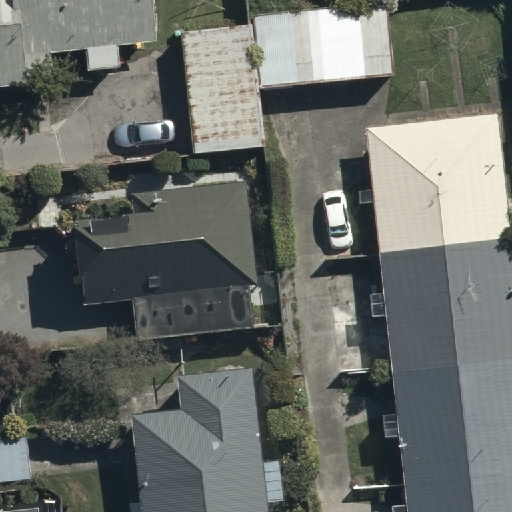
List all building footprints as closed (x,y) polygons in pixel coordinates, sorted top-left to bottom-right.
[(0,0),(0,97),(55,91),(52,64),(160,52),(154,0),(0,0)] [(256,80),(388,67),(381,0),(355,0),(250,10),(256,80)] [(178,29),(190,146),(261,140),(249,23),(178,29)] [(367,118),(408,511),(511,511),(511,243),(497,104),(367,118)] [(242,172),(127,185),(129,200),(71,207),(81,296),(129,291),(133,331),(249,318),(245,277),(254,276),(244,187),(243,187),(242,172)] [(138,511),(264,511),(247,357),(172,365),(176,399),(127,404),(138,511)] [(0,476),(29,474),(24,428),(0,430),(0,476)] [(0,511),(36,511),(35,499),(0,502),(0,511)]
